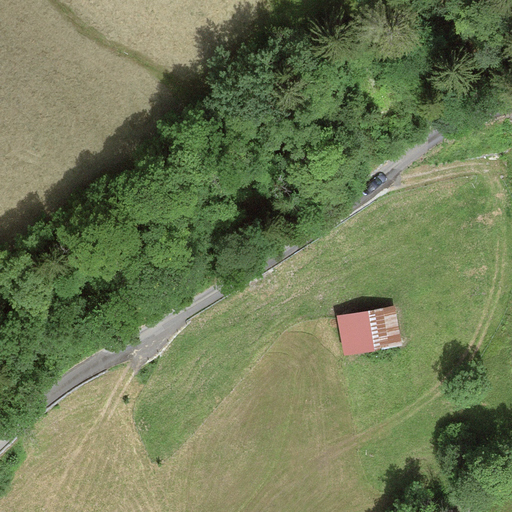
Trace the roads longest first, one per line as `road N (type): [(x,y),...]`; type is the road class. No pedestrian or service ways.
road 1 (unclassified): [(0,439),(50,394),(380,185),(433,139),(511,103)]
road 2 (track): [(505,173),(380,185)]
